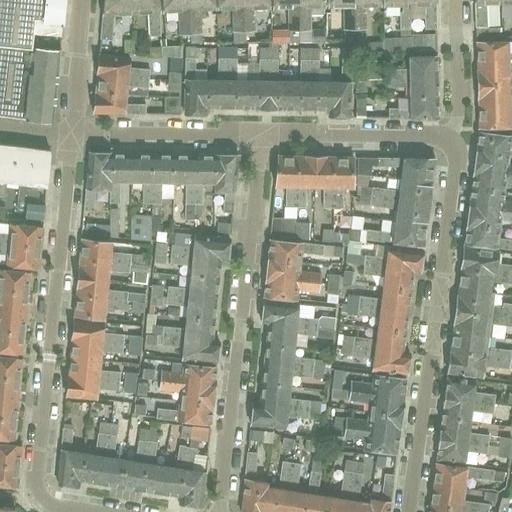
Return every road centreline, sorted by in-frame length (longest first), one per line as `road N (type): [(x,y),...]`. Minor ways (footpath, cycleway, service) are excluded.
road 1 (residential): [(214,511),(262,136)]
road 2 (residential): [(407,511),(453,137)]
road 3 (residential): [(31,501),(71,136)]
road 4 (residential): [(453,137),(262,136)]
road 5 (residential): [(262,136),(71,136)]
road 6 (residential): [(71,136),(81,0)]
